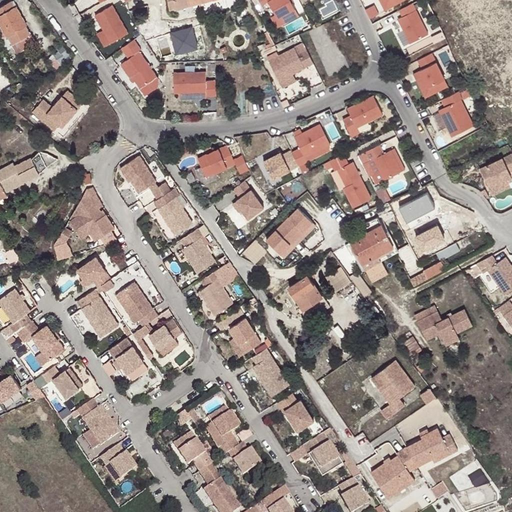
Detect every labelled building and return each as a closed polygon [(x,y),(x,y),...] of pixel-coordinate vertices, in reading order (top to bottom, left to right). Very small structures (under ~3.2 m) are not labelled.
[(11,0),(0,6),(0,22),(1,25),(3,29),(6,35),(12,45),(30,35),(11,0)] [(259,0),(262,4),(269,0),(275,12),(278,17),(295,8),(290,0),(259,0)] [(378,0),(384,10),(393,6),(389,0),(378,0)] [(401,17),(397,19),(402,31),(409,43),(427,34),(415,10),(412,3),(398,10),(401,17)] [(112,4),(95,14),(103,29),(111,42),(128,32),(112,4)] [(104,46),(111,42),(103,29),(97,33),(104,46)] [(35,42),(30,35),(12,45),(16,53),(35,42)] [(134,39),(121,47),(128,57),(120,63),(130,76),(132,75),(134,79),(145,95),(158,87),(158,78),(139,50),(141,49),(134,39)] [(303,43),(268,60),(278,80),(292,74),(313,63),(303,43)] [(48,56),(53,67),(69,61),(64,49),(48,56)] [(430,53),(417,60),(421,69),(419,70),(427,87),(444,79),(430,53)] [(447,86),(444,79),(427,87),(419,70),(412,73),(424,97),(447,86)] [(205,71),(173,72),(173,93),(179,92),(206,92),(206,95),(216,95),(215,80),(205,81),(205,71)] [(296,81),(292,74),(278,80),(282,87),(296,81)] [(21,82),(14,87),(17,92),(25,87),(21,82)] [(467,86),(457,91),(460,98),(471,94),(467,86)] [(31,111),(54,130),(58,125),(61,127),(82,104),(67,91),(52,107),(42,99),(31,111)] [(457,91),(444,98),(447,105),(437,110),(451,136),(473,125),(459,99),(460,98),(457,91)] [(371,95),(346,108),(349,115),(351,119),(343,122),(351,137),(359,134),(356,126),(368,120),(381,113),(371,95)] [(295,137),(294,137),(300,149),(292,152),(298,167),(302,174),(309,171),(305,163),(332,150),(320,124),(302,134),(300,130),(293,133),(295,137)] [(207,153),(197,157),(205,176),(235,163),(233,160),(226,144),(213,150),(207,153)] [(377,145),(357,155),(361,164),(371,159),(381,181),(399,172),(389,151),(381,154),(377,145)] [(30,159),(39,173),(57,159),(42,149),(30,159)] [(389,151),(399,172),(403,170),(392,149),(389,151)] [(289,171),(298,167),(292,152),(291,151),(282,155),(281,152),(263,162),(273,181),(289,172),(289,171)] [(333,171),(337,169),(345,186),(342,188),(352,207),(370,198),(352,161),(348,164),(343,154),(329,161),(333,171)] [(511,154),(481,169),(490,188),(511,176),(511,175),(510,172),(511,171),(511,154)] [(139,155),(120,168),(129,182),(131,180),(139,193),(149,186),(156,182),(139,155)] [(242,156),(233,160),(235,163),(240,174),(248,170),(242,156)] [(13,162),(0,169),(0,207),(3,206),(3,203),(0,198),(7,194),(6,191),(23,182),(23,181),(39,173),(30,159),(15,165),(13,162)] [(345,186),(337,169),(333,171),(331,172),(339,189),(342,188),(345,186)] [(511,180),(511,176),(490,188),(494,195),(511,187),(509,182),(511,180)] [(243,181),(232,188),(238,198),(234,201),(239,209),(246,219),(262,208),(243,181)] [(149,186),(152,191),(159,187),(156,182),(149,186)] [(159,187),(152,191),(158,199),(171,191),(165,183),(159,187)] [(153,203),(157,209),(174,235),(191,224),(175,198),(178,196),(174,189),(171,191),(158,199),(153,203)] [(104,210),(94,194),(85,200),(91,208),(95,205),(100,213),(104,210)] [(427,194),(399,208),(407,224),(435,210),(427,194)] [(71,220),(68,222),(81,242),(91,235),(95,242),(114,229),(105,216),(103,217),(100,213),(95,205),(91,208),(85,200),(83,196),(70,219),(71,220)] [(234,201),(231,203),(236,211),(239,209),(234,201)] [(267,241),(282,256),(314,223),(299,208),(267,241)] [(361,223),(360,223),(346,230),(350,240),(351,240),(381,224),(379,220),(377,215),(363,221),(361,223)] [(381,224),(351,240),(352,242),(358,252),(363,262),(379,254),(393,246),(381,224)] [(438,226),(414,237),(423,254),(446,242),(438,226)] [(65,228),(59,239),(65,243),(71,232),(65,228)] [(198,229),(180,240),(185,248),(182,250),(197,274),(215,263),(200,239),(203,237),(198,229)] [(256,240),(243,252),(254,263),(267,250),(256,240)] [(440,260),(459,251),(456,244),(437,253),(440,260)] [(381,260),(396,251),(393,246),(379,254),(381,260)] [(329,252),(322,257),(326,263),(333,257),(329,252)] [(363,262),(365,266),(370,275),(385,266),(381,260),(379,254),(363,262)] [(493,255),(477,263),(484,273),(489,269),(506,293),(511,288),(511,264),(506,256),(498,262),(493,255)] [(110,280),(110,279),(96,258),(77,270),(83,280),(87,285),(93,281),(98,288),(100,286),(110,280)] [(424,270),(425,271),(428,278),(446,268),(442,260),(424,270)] [(229,262),(216,271),(220,278),(217,280),(221,287),(238,276),(229,262)] [(315,263),(303,273),(306,276),(308,274),(311,278),(320,270),(315,263)] [(348,277),(341,266),(333,272),(341,281),(348,277)] [(199,291),(214,316),(232,304),(221,287),(217,280),(220,278),(216,271),(201,281),(205,287),(199,291)] [(416,276),(419,283),(428,278),(425,271),(416,276)] [(357,273),(350,278),(360,292),(364,297),(371,292),(357,273)] [(308,274),(306,276),(290,287),(304,307),(321,295),(311,278),(308,274)] [(110,280),(100,286),(104,292),(114,286),(110,280)] [(134,281),(115,294),(135,322),(138,320),(143,326),(145,325),(158,316),(134,281)] [(9,326),(15,334),(19,331),(31,322),(26,315),(30,312),(14,290),(0,299),(0,305),(13,324),(9,326)] [(91,292),(77,302),(81,309),(96,330),(100,337),(118,326),(94,290),(91,292)] [(511,305),(508,300),(493,311),(497,316),(502,312),(511,326),(511,305)] [(416,313),(419,320),(439,310),(436,303),(416,313)] [(439,310),(419,320),(424,329),(437,322),(441,332),(445,340),(459,334),(458,331),(474,324),(466,308),(443,319),(439,310)] [(239,309),(216,323),(221,331),(244,317),(239,309)] [(165,325),(174,339),(182,333),(173,319),(165,325)] [(261,343),(245,319),(229,329),(234,338),(244,354),(261,343)] [(31,322),(19,331),(26,341),(32,337),(39,332),(32,321),(31,322)] [(437,322),(424,329),(428,338),(441,332),(437,322)] [(49,324),(47,326),(58,342),(60,339),(49,324)] [(143,326),(132,334),(137,341),(141,339),(150,332),(145,325),(143,326)] [(149,336),(158,350),(174,339),(165,325),(149,336)] [(6,340),(15,334),(9,326),(1,333),(6,340)] [(39,332),(32,337),(43,352),(50,361),(64,350),(58,342),(47,326),(39,332)] [(128,337),(132,334),(127,326),(123,328),(128,337)] [(459,334),(445,340),(447,343),(461,337),(459,334)] [(126,338),(109,351),(115,359),(116,358),(117,360),(113,363),(118,371),(122,367),(127,374),(132,381),(148,370),(143,363),(126,338)] [(234,338),(227,342),(237,358),(244,354),(234,338)] [(264,342),(268,348),(274,344),(270,338),(264,342)] [(413,338),(400,346),(409,358),(422,351),(413,338)] [(141,339),(137,341),(146,354),(149,351),(141,339)] [(174,339),(158,350),(163,356),(178,345),(174,339)] [(267,348),(253,357),(258,364),(254,366),(273,396),(290,385),(267,348)] [(43,366),(50,361),(43,352),(36,357),(43,366)] [(394,360),(376,373),(386,387),(379,392),(388,404),(378,411),(383,419),(401,407),(396,399),(413,387),(394,360)] [(54,367),(42,376),(47,383),(52,380),(66,398),(78,389),(65,371),(59,374),(54,367)] [(69,368),(65,371),(78,389),(82,386),(69,368)] [(11,373),(0,380),(0,400),(20,387),(11,373)] [(376,373),(369,377),(379,392),(386,387),(376,373)] [(47,383),(42,376),(34,381),(39,389),(47,383)] [(34,381),(26,386),(35,400),(44,397),(39,389),(34,381)] [(422,394),(428,402),(437,396),(431,387),(422,394)] [(293,393),(278,402),(284,411),(285,410),(294,424),(302,419),(306,426),(315,421),(302,400),(299,402),(293,393)] [(92,400),(76,412),(90,431),(83,437),(94,450),(101,445),(101,446),(119,433),(113,425),(110,421),(99,406),(98,408),(92,400)] [(185,410),(179,414),(183,422),(187,420),(190,426),(194,424),(185,410)] [(229,411),(227,413),(237,428),(239,426),(229,411)] [(226,413),(210,424),(221,438),(229,433),(237,428),(226,413)] [(302,419),(294,424),(298,430),(306,426),(302,419)] [(406,446),(416,465),(432,457),(448,449),(450,453),(458,449),(450,433),(443,437),(438,427),(429,432),(421,435),(422,438),(406,446)] [(173,444),(177,451),(195,439),(190,432),(173,444)] [(229,433),(221,438),(225,444),(233,439),(229,433)] [(308,455),(312,452),(322,468),(339,457),(329,441),(323,433),(303,446),(308,455)] [(237,436),(233,439),(238,446),(242,443),(237,436)] [(195,439),(177,451),(186,466),(191,462),(198,472),(211,464),(195,439)] [(225,444),(219,448),(223,455),(227,453),(238,446),(233,439),(225,444)] [(238,446),(227,453),(242,475),(260,463),(250,448),(247,450),(242,443),(238,446)] [(117,445),(99,458),(105,467),(110,464),(120,479),(135,468),(124,452),(123,453),(118,445),(117,445)] [(295,463),(308,455),(303,446),(290,455),(295,463)] [(416,465),(406,446),(397,452),(398,454),(392,458),(386,462),(385,461),(371,470),(385,493),(412,475),(409,470),(416,465)] [(432,457),(434,461),(450,453),(448,449),(432,457)] [(312,452),(308,455),(322,477),(343,464),(339,457),(322,468),(312,452)] [(345,464),(354,478),(361,474),(351,460),(345,464)] [(211,464),(198,472),(204,481),(216,472),(211,464)] [(220,478),(216,472),(204,481),(208,486),(220,478)] [(412,475),(385,493),(388,496),(415,479),(412,475)] [(208,486),(203,489),(218,511),(233,511),(240,508),(220,478),(208,486)] [(354,478),(339,486),(344,495),(341,496),(349,511),(353,511),(368,504),(354,478)] [(274,493),(280,502),(283,500),(290,495),(284,486),(274,493)] [(274,493),(255,506),(259,511),(265,511),(267,511),(268,511),(290,511),(283,500),(280,502),(274,493)]
